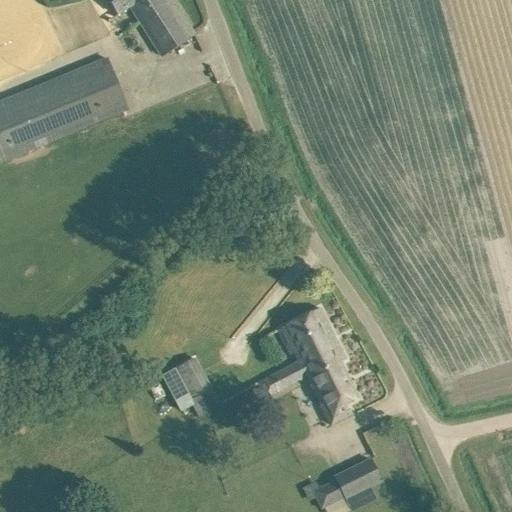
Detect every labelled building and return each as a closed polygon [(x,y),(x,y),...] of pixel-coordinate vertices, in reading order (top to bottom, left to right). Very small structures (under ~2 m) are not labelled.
[(110,0),(118,12),(127,7),(158,58),(195,36),(172,0),(110,0)] [(0,27),(8,24),(0,5),(0,27)] [(107,60),(0,103),(0,157),(1,160),(127,109),(107,60)] [(301,378),(304,376),(338,359),(340,363),(340,362),(346,360),(320,308),(276,330),(289,355),(294,353),(297,360),(293,362),(293,363),(294,363),(301,378)] [(175,369),(199,415),(219,405),(195,359),(175,369)] [(352,414),(347,404),(358,398),(340,362),(340,363),(338,359),(304,376),(305,377),(330,425),(352,414)] [(271,374),(279,390),(305,377),(304,376),(301,378),(294,363),(293,363),(271,374)] [(335,480),(312,491),(321,509),(344,498),(345,500),(381,482),(370,460),(334,478),(335,480)]
